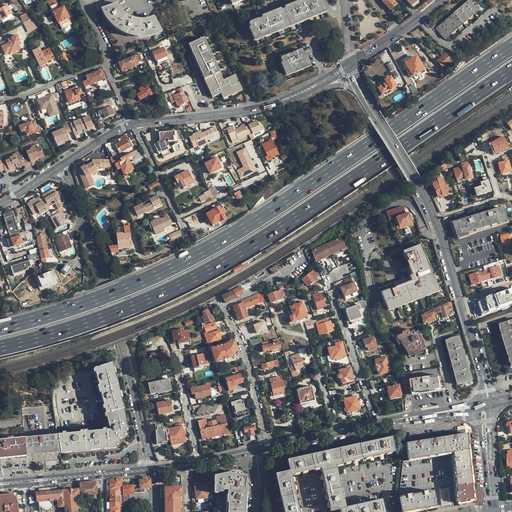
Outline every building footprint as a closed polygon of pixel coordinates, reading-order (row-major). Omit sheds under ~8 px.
[(319,0),(305,0),(248,24),(250,28),(254,39),(324,11),(319,0)] [(390,10),(396,4),(392,0),(383,0),(382,2),(390,10)] [(471,0),(469,0),(459,9),(436,29),(443,38),(479,8),(471,0)] [(188,21),(181,1),(173,4),(179,23),(188,21)] [(29,8),(30,11),(41,5),(40,2),(29,8)] [(115,4),(102,9),(104,12),(105,15),(108,19),(112,24),(119,29),(123,31),(127,33),(132,35),(136,35),(140,36),(145,36),(149,35),(154,34),(158,32),(161,31),(154,19),(152,20),(148,21),(148,18),(145,19),(145,22),(142,22),(138,22),(133,21),(133,18),(131,17),(129,19),(124,16),(120,12),(122,10),(120,8),(118,9),(115,4)] [(0,21),(1,21),(7,18),(6,16),(11,14),(7,5),(0,8),(0,21)] [(52,12),(58,24),(68,18),(63,7),(52,12)] [(33,17),(30,11),(27,13),(20,16),(22,21),(33,17)] [(36,20),(34,17),(23,23),(26,29),(33,26),(32,22),(36,20)] [(20,50),(18,46),(17,43),(19,41),(17,35),(11,38),(11,39),(8,41),(8,43),(1,46),(4,55),(9,53),(9,54),(20,50)] [(203,38),(190,44),(193,51),(191,52),(193,55),(195,54),(201,69),(199,70),(201,72),(203,72),(211,90),(209,90),(212,97),(220,94),(223,99),(228,97),(227,95),(241,88),(234,75),(223,80),(203,38)] [(39,48),(32,51),(39,67),(46,64),(46,62),(53,59),(49,48),(41,52),(39,48)] [(163,48),(152,53),(156,62),(156,61),(157,63),(168,59),(163,48)] [(308,64),(302,49),(280,58),(286,73),(308,64)] [(127,59),(130,68),(135,66),(134,63),(138,62),(141,61),(138,54),(127,59)] [(193,55),(199,70),(201,69),(195,54),(193,55)] [(451,61),(450,61),(445,54),(444,54),(437,61),(443,68),(451,61)] [(412,75),(413,76),(414,78),(425,71),(416,56),(405,63),(409,70),(407,71),(410,77),(412,75)] [(124,68),(125,71),(130,68),(127,59),(115,65),(117,71),(120,69),(124,68)] [(87,81),(82,82),(85,90),(95,86),(96,84),(96,82),(104,79),(101,70),(85,76),(87,81)] [(201,72),(209,90),(211,90),(203,72),(201,72)] [(377,88),(382,94),(390,89),(390,90),(396,87),(389,77),(384,80),(385,83),(377,88)] [(69,91),(65,81),(60,83),(61,84),(58,85),(59,89),(61,88),(64,96),(65,95),(66,96),(63,97),(64,100),(65,105),(66,104),(69,110),(77,107),(75,104),(79,103),(78,100),(79,100),(78,96),(81,95),(79,90),(76,92),(75,88),(69,91)] [(146,97),(147,98),(152,95),(146,84),(142,86),(141,84),(135,87),(137,90),(135,91),(136,95),(139,101),(142,99),(146,97)] [(181,87),(175,90),(174,90),(176,95),(169,97),(171,104),(175,102),(177,107),(178,106),(181,105),(189,102),(186,96),(185,97),(181,87)] [(396,88),(396,87),(390,90),(390,89),(382,94),(383,96),(396,88)] [(241,91),(241,88),(227,95),(228,97),(241,91)] [(43,101),(42,98),(37,100),(40,110),(47,108),(50,117),(58,114),(53,102),(58,100),(56,96),(43,101)] [(98,107),(99,111),(101,110),(104,119),(113,115),(110,107),(109,107),(108,103),(98,107)] [(81,119),(77,120),(81,130),(82,131),(82,133),(86,132),(85,130),(85,128),(90,126),(87,117),(81,120),(81,119)] [(70,127),(69,128),(71,132),(73,137),(77,135),(76,132),(81,130),(77,120),(69,124),(70,127)] [(36,125),(34,121),(19,126),(21,132),(24,131),(26,136),(39,131),(37,125),(36,125)] [(67,121),(61,124),(63,129),(51,134),(55,143),(62,140),(63,142),(68,140),(65,134),(69,132),(68,131),(69,128),(68,124),(67,121)] [(250,125),(246,126),(249,133),(252,131),(253,133),(262,130),(258,121),(250,124),(250,125)] [(242,126),(238,128),(235,129),(234,126),(234,125),(228,127),(232,139),(238,137),(239,138),(249,134),(249,133),(246,126),(245,123),(241,125),(242,126)] [(212,127),(204,131),(208,140),(220,133),(216,125),(214,126),(212,127)] [(208,140),(204,131),(202,129),(195,133),(195,134),(191,136),(196,146),(201,144),(201,146),(209,142),(208,140)] [(173,134),(173,130),(158,131),(159,134),(159,140),(153,143),(158,153),(160,151),(163,156),(170,153),(166,145),(168,144),(166,140),(164,141),(164,139),(165,137),(167,137),(167,140),(172,139),(172,134),(173,134)] [(176,130),(173,130),(173,134),(172,134),(172,139),(180,139),(176,130)] [(129,142),(130,141),(128,137),(127,138),(125,134),(121,137),(123,140),(118,143),(120,147),(117,148),(119,152),(131,146),(129,142)] [(488,144),(493,155),(498,153),(508,147),(503,137),(491,143),(490,142),(488,143),(488,144)] [(271,140),(267,141),(268,143),(266,144),(265,142),(262,143),(269,158),(278,153),(273,141),(272,142),(271,140)] [(475,149),(472,145),(464,150),(467,155),(475,149)] [(28,158),(31,165),(32,165),(36,163),(35,161),(34,159),(43,155),(40,147),(35,149),(34,147),(30,149),(30,150),(25,152),(28,158)] [(241,179),(257,171),(246,147),(236,151),(243,167),(236,170),(241,179)] [(132,155),(130,152),(122,157),(120,158),(121,160),(115,164),(118,169),(121,168),(124,173),(133,169),(127,158),(132,155)] [(5,162),(2,163),(5,170),(6,173),(9,171),(8,169),(15,166),(16,168),(23,165),(21,161),(18,154),(9,157),(10,159),(5,161),(5,162)] [(120,154),(111,158),(112,162),(120,158),(122,157),(120,154)] [(216,158),(214,154),(203,160),(205,163),(216,158)] [(453,167),(452,167),(453,169),(459,167),(456,157),(451,160),(452,164),(452,163),(453,162),(454,161),(455,161),(456,161),(457,163),(458,164),(458,165),(457,166),(456,167),(455,167),(453,167)] [(25,168),(31,165),(28,158),(21,161),(23,165),(25,168)] [(221,168),(216,158),(205,163),(210,173),(221,168)] [(89,173),(96,169),(100,168),(100,167),(104,167),(111,166),(110,159),(92,159),(92,161),(88,164),(85,166),(84,164),(80,167),(85,175),(89,172),(89,173)] [(498,168),(500,167),(502,174),(511,171),(508,160),(497,164),(498,168)] [(448,171),(446,163),(446,162),(440,167),(442,168),(444,170),(445,172),(448,171)] [(468,166),(462,168),(465,177),(465,179),(468,180),(470,179),(471,177),(468,166)] [(465,177),(462,168),(453,170),(456,180),(465,177)] [(99,172),(96,169),(89,173),(91,177),(99,172)] [(174,177),(176,180),(178,184),(179,187),(182,186),(183,187),(193,182),(187,170),(174,177)] [(430,179),(434,190),(435,192),(437,196),(448,193),(443,177),(436,179),(436,177),(430,179)] [(487,178),(483,180),(483,181),(480,182),(481,186),(476,188),(478,196),(491,192),(491,191),(488,180),(487,178)] [(61,206),(62,205),(60,202),(58,198),(56,195),(58,194),(54,188),(42,195),(45,200),(47,203),(53,200),(55,202),(58,208),(61,206)] [(201,202),(212,196),(208,190),(203,192),(204,193),(198,196),(201,202)] [(239,190),(233,193),(237,199),(242,196),(239,190)] [(153,207),(155,206),(161,203),(157,195),(149,199),(150,202),(147,204),(150,210),(154,209),(153,207)] [(39,213),(46,209),(42,202),(39,197),(35,199),(30,202),(27,204),(32,212),(37,210),(38,211),(39,213)] [(135,212),(130,214),(131,218),(132,220),(137,218),(137,215),(143,213),(146,211),(146,212),(150,210),(147,204),(143,205),(141,203),(133,207),(135,212)] [(219,207),(206,214),(212,224),(219,220),(220,222),(225,219),(219,207)] [(508,223),(503,208),(453,223),(456,231),(458,238),(508,223)] [(12,210),(2,214),(4,218),(11,241),(8,242),(9,247),(22,243),(14,218),(12,210)] [(64,214),(61,210),(56,212),(50,216),(57,227),(64,223),(65,219),(63,215),(64,214)] [(395,213),(399,225),(411,221),(409,215),(408,212),(404,214),(403,211),(395,213)] [(166,220),(168,220),(166,216),(160,219),(164,227),(169,225),(166,220)] [(164,228),(164,227),(160,219),(159,218),(155,219),(156,220),(153,221),(150,222),(151,223),(153,228),(155,232),(164,228)] [(118,246),(108,246),(111,253),(118,252),(118,247),(129,246),(129,241),(130,241),(129,223),(123,223),(123,227),(115,228),(115,233),(116,233),(118,246)] [(168,235),(171,240),(172,240),(181,236),(178,231),(168,235)] [(57,239),(56,239),(62,252),(72,246),(66,234),(63,236),(57,239)] [(508,235),(507,234),(505,235),(506,236),(505,236),(504,235),(500,236),(503,245),(511,242),(511,240),(510,235),(508,235)] [(44,240),(45,238),(45,235),(36,237),(41,259),(41,261),(46,260),(45,258),(49,257),(47,249),(44,249),(43,245),(45,245),(44,240)] [(340,237),(327,244),(328,247),(331,253),(345,247),(340,237)] [(328,247),(327,244),(318,248),(312,250),(314,256),(316,261),(331,253),(328,247)] [(418,245),(404,250),(407,259),(410,268),(413,274),(410,275),(412,281),(401,285),(383,292),(389,307),(436,289),(418,245)] [(33,261),(39,259),(35,248),(29,250),(31,256),(9,263),(13,274),(35,267),(33,261)] [(68,265),(66,264),(63,270),(67,273),(71,267),(68,265)] [(242,264),(233,269),(235,272),(243,267),(242,264)] [(275,266),(270,269),(273,274),(278,270),(275,266)] [(502,276),(499,266),(490,269),(478,273),(478,272),(469,275),(472,285),(481,282),(480,280),(492,277),(492,278),(502,276)] [(317,278),(315,277),(314,275),(316,273),(314,270),(302,279),(307,286),(317,278)] [(50,271),(37,276),(42,287),(54,282),(50,271)] [(341,287),(345,297),(358,292),(355,282),(354,282),(351,276),(344,279),(347,285),(341,287)] [(408,277),(380,287),(382,291),(409,282),(408,277)] [(511,290),(511,284),(503,287),(504,293),(511,290)] [(240,286),(222,296),(226,303),(236,297),(236,296),(243,292),(242,290),(241,288),(240,286)] [(267,294),(270,302),(282,298),(282,297),(285,296),(282,289),(267,294)] [(260,295),(259,293),(253,295),(249,297),(241,301),(242,303),(233,306),(238,320),(247,317),(244,308),(259,302),(257,297),(256,296),(260,295)] [(324,301),(323,298),(321,294),(319,295),(317,293),(312,294),(318,310),(322,308),(321,307),(325,306),(324,301)] [(481,299),(485,310),(490,308),(499,305),(495,294),(481,299)] [(366,307),(364,299),(357,301),(358,304),(345,309),(349,321),(361,317),(358,310),(366,307)] [(289,306),(291,310),(290,310),(287,311),(289,316),(287,317),(289,322),(306,316),(301,302),(289,306)] [(448,302),(439,306),(434,308),(436,313),(440,311),(442,317),(450,315),(447,305),(449,305),(448,302)] [(274,304),(269,306),(271,313),(277,311),(274,304)] [(433,314),(436,313),(434,308),(428,310),(429,313),(421,315),(423,323),(435,320),(433,314)] [(210,316),(207,310),(206,310),(200,313),(202,316),(203,320),(205,323),(214,319),(212,315),(210,316)] [(332,327),(331,324),(331,321),(328,321),(327,318),(315,322),(319,335),(333,330),(332,327)] [(253,325),(254,327),(256,327),(257,330),(255,331),(256,334),(267,330),(265,324),(266,323),(265,321),(253,325)] [(306,323),(308,329),(315,327),(313,321),(306,323)] [(511,321),(505,323),(501,325),(511,361),(511,321)] [(204,327),(206,332),(216,329),(214,322),(204,326),(204,327)] [(363,332),(360,325),(354,328),(357,335),(363,332)] [(511,361),(501,325),(499,325),(511,367),(511,366),(511,361)] [(182,329),(172,331),(174,341),(173,341),(174,344),(177,343),(177,342),(190,340),(188,331),(183,332),(182,329)] [(402,333),(397,336),(398,340),(400,339),(402,343),(403,343),(408,352),(409,352),(411,355),(424,348),(422,344),(423,344),(418,334),(417,334),(415,332),(414,332),(413,330),(410,332),(408,329),(401,332),(402,333)] [(210,335),(205,336),(205,338),(207,343),(220,339),(219,336),(221,335),(219,330),(218,331),(209,333),(210,335)] [(373,336),(363,340),(365,347),(368,347),(369,350),(377,348),(373,336)] [(453,339),(447,341),(450,352),(458,383),(465,382),(471,379),(458,338),(453,339)] [(234,341),(211,348),(215,362),(234,356),(237,350),(234,341)] [(268,344),(262,346),(264,351),(268,351),(270,350),(271,352),(280,350),(279,342),(268,344)] [(328,348),(330,356),(332,355),(333,360),(345,356),(341,342),(335,343),(336,346),(328,348)] [(152,364),(168,360),(169,360),(166,351),(154,354),(154,353),(151,354),(152,356),(150,356),(152,364)] [(196,355),(191,356),(194,368),(199,367),(199,366),(207,364),(205,353),(196,355)] [(302,363),(301,359),(299,353),(290,356),(291,358),(288,359),(289,362),(292,361),(293,364),(290,365),(293,372),(292,373),(293,376),(298,375),(296,370),(300,369),(300,368),(303,367),(302,363)] [(378,370),(379,374),(389,371),(385,357),(375,360),(376,364),(375,365),(377,370),(378,370)] [(110,430),(57,435),(60,453),(116,448),(116,443),(119,443),(119,438),(124,437),(123,431),(127,430),(123,410),(111,358),(91,365),(90,363),(51,375),(53,381),(94,368),(109,427),(111,427),(112,430),(110,431),(110,430)] [(275,365),(274,361),(261,364),(262,369),(275,365)] [(341,382),(347,380),(347,381),(353,380),(350,367),(338,370),(339,374),(337,375),(337,377),(338,378),(340,378),(341,382)] [(239,374),(225,378),(228,387),(229,391),(236,389),(235,385),(242,382),(239,374)] [(437,375),(408,380),(410,395),(440,390),(437,375)] [(282,389),(284,388),(282,380),(280,380),(279,376),(269,379),(271,387),(269,387),(272,399),(284,396),(282,389)] [(148,383),(150,394),(158,392),(170,390),(168,378),(148,383)] [(190,388),(192,394),(194,394),(195,399),(202,397),(211,395),(209,384),(196,387),(195,387),(190,388)] [(387,387),(389,397),(400,395),(398,385),(387,387)] [(297,390),(300,404),(314,401),(312,393),(314,392),(315,390),(314,388),(312,386),(297,390)] [(346,412),(359,410),(358,404),(355,394),(350,395),(350,397),(343,399),(346,412)] [(171,412),(170,408),(170,405),(172,404),(171,400),(156,403),(159,414),(171,412)] [(219,403),(210,405),(206,412),(209,414),(210,411),(213,413),(219,403)] [(262,405),(264,412),(271,411),(270,403),(262,405)] [(201,413),(204,415),(206,412),(210,405),(205,406),(201,413)] [(196,414),(199,416),(201,413),(205,406),(200,407),(196,414)] [(0,415),(22,413),(21,407),(0,408),(0,415)] [(215,420),(211,421),(213,428),(215,435),(218,435),(218,436),(223,435),(223,433),(228,432),(224,416),(216,417),(217,421),(220,421),(221,425),(217,425),(215,420)] [(207,438),(205,428),(204,425),(206,424),(205,419),(197,421),(202,439),(207,438)] [(209,427),(208,428),(205,428),(207,438),(215,436),(215,435),(213,428),(211,421),(208,421),(209,427)] [(253,421),(236,427),(237,429),(243,428),(245,432),(247,432),(248,436),(254,434),(253,430),(255,430),(253,421)] [(162,442),(166,442),(167,442),(167,440),(170,440),(167,429),(162,429),(162,427),(162,426),(156,426),(157,430),(155,430),(157,444),(162,444),(162,442)] [(182,426),(167,429),(170,440),(171,445),(184,442),(185,442),(185,441),(184,435),(186,434),(185,430),(183,431),(182,426)] [(457,501),(459,501),(472,498),(466,441),(466,434),(458,436),(458,437),(450,438),(450,437),(438,439),(438,440),(430,442),(430,440),(421,442),(421,443),(413,444),(413,443),(406,444),(408,459),(452,452),(456,491),(457,501)] [(24,438),(26,456),(31,456),(60,453),(57,435),(24,438)] [(289,471),(275,474),(283,511),(298,511),(291,475),(320,468),(330,511),(339,509),(339,511),(384,511),(381,499),(345,507),(335,465),(394,451),(391,437),(287,460),(289,471)] [(0,440),(0,458),(26,456),(24,438),(0,440)] [(236,472),(214,477),(214,489),(214,492),(218,492),(218,491),(222,491),(223,490),(227,490),(225,511),(243,511),(245,480),(236,472)] [(152,479),(152,476),(139,477),(139,484),(123,486),(123,508),(129,508),(129,494),(145,492),(145,488),(151,488),(151,479),(152,479)] [(122,489),(122,479),(109,480),(107,480),(107,484),(110,484),(110,489),(122,489)] [(76,499),(80,499),(79,495),(80,495),(97,494),(96,481),(78,483),(78,489),(63,490),(65,511),(77,511),(77,510),(76,499)] [(194,487),(196,499),(207,498),(207,500),(212,499),(209,483),(204,484),(204,485),(194,487)] [(39,492),(36,493),(37,501),(37,502),(38,502),(39,511),(53,510),(52,500),(57,500),(59,500),(60,507),(58,507),(58,511),(65,511),(63,490),(51,491),(50,487),(39,488),(39,492)] [(179,511),(179,496),(182,496),(181,487),(165,487),(165,497),(165,511),(179,511)] [(447,489),(440,490),(442,504),(450,503),(447,489)] [(403,496),(399,497),(401,511),(402,511),(436,506),(433,491),(428,491),(429,493),(420,494),(420,493),(412,495),(412,496),(404,498),(403,496)] [(13,495),(0,496),(0,511),(17,511),(16,498),(15,497),(15,496),(13,495)]
